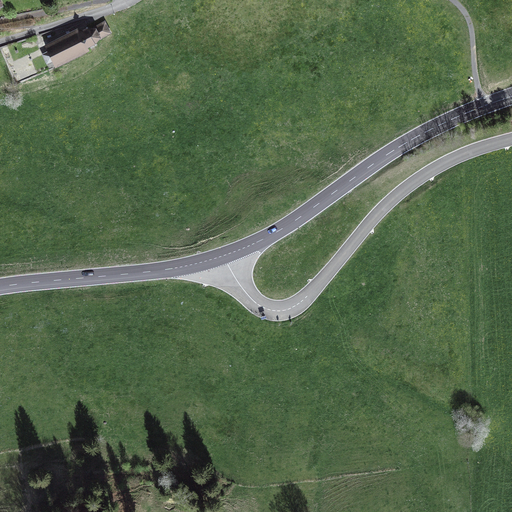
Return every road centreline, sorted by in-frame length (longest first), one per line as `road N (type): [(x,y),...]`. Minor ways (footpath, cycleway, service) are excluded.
road 1 (tertiary): [(511,138),(453,157),(404,188),(292,307),(256,302),(221,255)]
road 2 (primary): [(485,105),(415,136),(285,226),(221,255)]
road 3 (primary): [(221,255),(158,270),(0,286)]
road 4 (residential): [(0,41),(123,0)]
